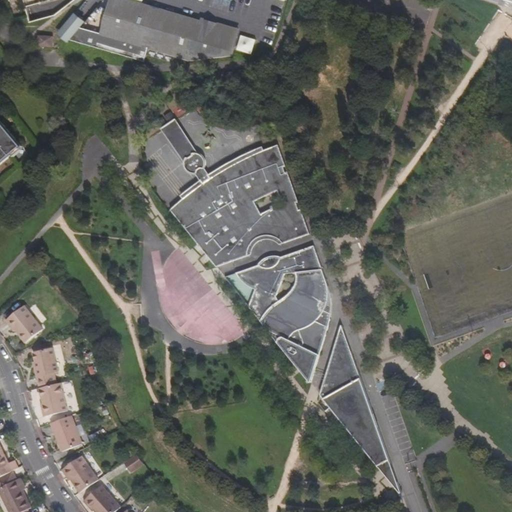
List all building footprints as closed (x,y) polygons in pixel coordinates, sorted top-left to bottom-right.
[(201,22),(125,0),(111,0),(102,34),(94,31),(98,19),(92,18),(88,24),(87,29),(82,27),(86,22),(76,15),(68,23),(64,38),(145,61),(148,49),(191,61),(223,57),(231,30),(201,22)] [(231,30),(223,57),(231,56),(239,29),(202,19),(201,22),(231,30)] [(39,36),(38,46),(52,48),(53,37),(39,36)] [(196,156),(197,154),(176,120),(163,130),(185,161),(188,162),(196,156)] [(0,165),(22,147),(0,121),(0,165)] [(298,202),(287,172),(284,173),(282,168),(285,166),(277,145),(251,156),(241,161),(226,169),(211,178),(205,168),(206,164),(205,161),(205,158),(203,156),(200,154),(197,154),(196,156),(188,162),(185,161),(186,163),(186,167),(187,169),(189,172),(192,173),(196,174),(203,183),(193,192),(185,198),(171,210),(218,267),(249,256),(249,252),(250,247),(253,244),(257,239),(264,236),(267,236),(269,236),(274,236),(277,238),(282,240),(284,243),(309,235),(300,210),(298,211),(295,203),(298,202)] [(321,315),(325,308),(326,302),(327,296),(327,284),(314,246),(281,258),(279,261),(277,264),(275,266),(272,268),(269,268),(264,267),(260,266),(237,273),(238,276),(241,280),(245,284),(251,287),(256,290),(250,307),(269,330),(283,337),(280,340),(280,342),(281,345),(282,347),(284,348),(285,349),(284,349),(299,368),(302,371),(311,382),(330,319),(321,315)] [(331,299),(330,292),(327,284),(327,296),(326,302),(325,308),(321,315),(330,319),(331,314),(331,306),(331,299)] [(45,326),(25,304),(4,321),(13,331),(15,329),(25,342),(45,326)] [(335,347),(351,351),(341,326),(335,347)] [(377,463),(388,457),(377,425),(363,386),(351,351),(335,347),(321,394),(341,419),(377,463)] [(34,369),(39,388),(55,384),(52,373),(57,372),(51,348),(33,352),(35,363),(37,368),(34,369)] [(55,384),(39,388),(44,407),(40,408),(42,416),(65,411),(59,383),(55,384)] [(71,416),(50,424),(61,452),(81,444),(71,416)] [(92,441),(103,437),(100,431),(89,436),(92,441)] [(0,477),(12,472),(0,447),(0,477)] [(70,479),(79,492),(97,480),(80,456),(60,470),(68,481),(70,479)] [(141,465),(134,456),(122,463),(129,473),(141,465)] [(382,470),(401,494),(388,457),(377,463),(382,470)] [(0,494),(8,511),(23,511),(28,510),(31,508),(23,491),(17,480),(13,471),(12,472),(0,477),(0,494)] [(17,480),(23,491),(26,489),(20,478),(17,480)] [(93,510),(94,511),(113,511),(119,507),(99,485),(82,501),(90,511),(93,510)]
